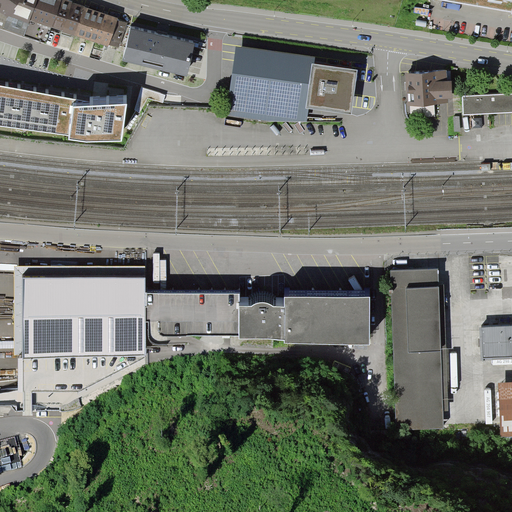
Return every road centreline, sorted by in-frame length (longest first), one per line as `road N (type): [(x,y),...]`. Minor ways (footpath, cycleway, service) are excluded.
road 1 (residential): [(511,242),(191,245),(0,229)]
road 2 (unknown): [(373,247),(372,354),(326,348),(114,356),(103,353),(95,334),(96,239)]
road 3 (primary): [(511,61),(215,18)]
road 4 (residential): [(0,35),(202,95),(212,86),(215,18)]
road 5 (unknown): [(391,129),(263,131),(206,122),(189,132),(187,161)]
road 6 (unknown): [(455,244),(466,366),(511,375)]
